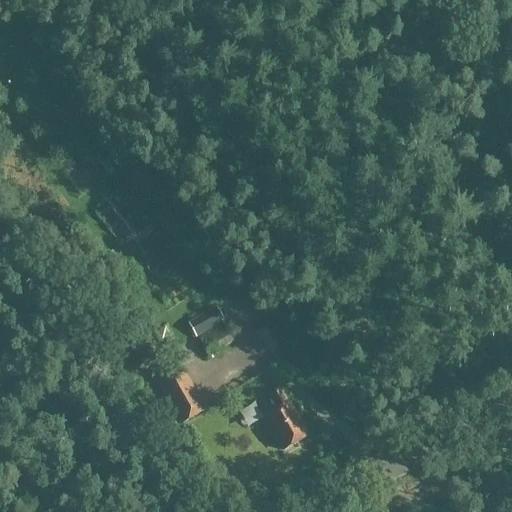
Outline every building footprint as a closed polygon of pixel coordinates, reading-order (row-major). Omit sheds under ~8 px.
[(92,175),(108,196),(120,187),(104,166),(92,175)] [(198,340),(225,324),(217,312),(191,328),(198,340)] [(260,380),(228,324),(194,344),(204,362),(209,359),(211,362),(206,364),(215,381),(206,386),(208,389),(222,381),(230,396),(260,380)] [(171,343),(164,330),(151,337),(158,350),(171,343)] [(156,381),(182,427),(209,412),(183,366),(156,381)] [(271,398),(279,412),(266,420),(285,452),(308,439),(282,392),(271,398)]
